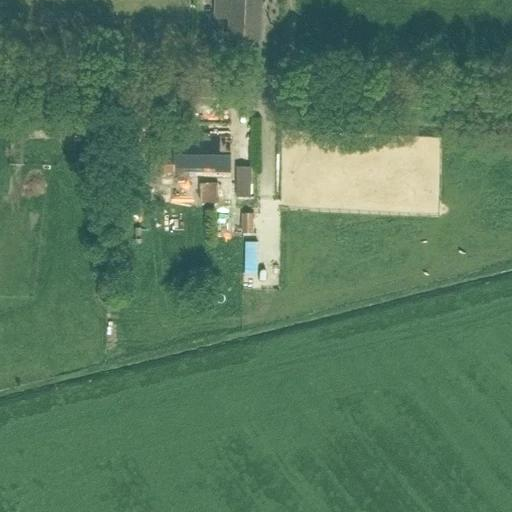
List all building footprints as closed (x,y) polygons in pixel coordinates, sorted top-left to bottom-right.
[(260,0),(215,0),(215,18),(229,18),(228,39),(259,40),(260,0)] [(97,132),(97,113),(40,112),(41,132),(97,132)] [(174,136),(174,156),(148,155),(148,172),(174,172),(174,178),(177,183),(185,183),(188,178),(188,172),(188,169),(197,169),(197,171),(230,171),(230,137),(174,136)] [(236,167),(236,195),(250,196),(250,168),(236,167)] [(217,184),(212,184),(199,184),(199,203),(217,203),(217,184)] [(253,213),(242,213),(242,232),(252,233),(253,213)] [(244,277),(261,276),(259,234),(241,235),(244,277)]
